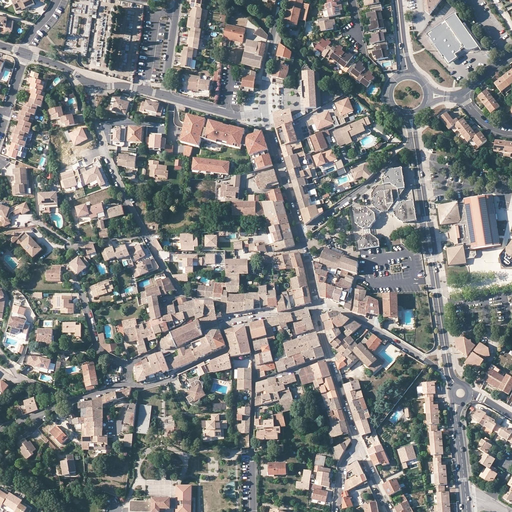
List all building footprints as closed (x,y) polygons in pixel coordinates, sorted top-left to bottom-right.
[(17,11),(22,8),(25,7),(26,9),(35,5),(32,0),(15,0),(12,1),(17,11)] [(100,9),(100,7),(92,6),(93,0),(75,0),(75,2),(68,1),(74,9),(71,8),(63,51),(75,53),(77,43),(80,44),(81,39),(71,37),(76,33),(79,15),(92,17),(92,18),(88,17),(85,37),(89,38),(88,43),(93,49),(90,48),(89,52),(101,67),(111,11),(100,9)] [(201,10),(202,0),(190,0),(190,4),(192,4),(192,8),(194,8),(201,10)] [(303,4),(304,0),(290,0),(289,5),(287,13),(285,23),(298,26),(300,20),(306,21),(310,7),(310,6),(303,4)] [(379,3),(378,0),(366,0),(367,1),(365,2),(366,7),(370,6),(370,9),(382,7),(381,3),(379,3)] [(425,0),(426,6),(425,6),(426,12),(430,16),(442,0),(425,0)] [(327,4),(330,17),(333,16),(341,15),(340,11),(343,10),(342,5),(338,6),(337,2),(329,4),(327,4)] [(383,12),(382,7),(370,9),(371,13),(367,14),(368,19),(371,18),(371,22),(383,20),(381,12),(383,12)] [(203,10),(201,10),(194,8),(193,12),(191,12),(190,18),(202,20),(203,10)] [(126,11),(119,71),(128,72),(136,12),(126,11)] [(453,17),(431,32),(431,31),(426,34),(428,37),(429,36),(446,61),(457,54),(464,49),(466,50),(468,50),(471,51),(474,50),(478,49),(479,48),(465,28),(467,26),(465,24),(463,26),(457,16),(458,16),(456,13),(452,16),(453,17)] [(0,27),(7,29),(6,32),(12,33),(14,22),(8,21),(9,19),(0,17),(0,27)] [(331,21),(330,17),(318,19),(319,24),(321,24),(322,32),(334,30),(333,25),(336,25),(335,20),(334,20),(331,21)] [(206,21),(202,20),(190,18),(189,24),(191,24),(190,28),(192,28),(201,30),(204,30),(206,21)] [(385,28),(383,20),(371,22),(372,26),(370,27),(371,32),(375,31),(375,34),(384,33),(387,32),(386,28),(385,28)] [(245,29),(227,25),(225,38),(242,43),(245,29)] [(481,47),(467,26),(465,28),(479,48),(481,47)] [(200,40),(201,30),(192,28),(192,32),(189,32),(189,38),(200,40)] [(268,35),(263,30),(261,33),(259,36),(267,40),(268,35)] [(385,41),(384,33),(375,34),(372,35),(373,39),(370,40),(371,45),(376,44),(377,47),(388,45),(387,41),(385,41)] [(198,50),(200,40),(189,38),(188,44),(190,44),(189,48),(194,49),(198,50)] [(328,54),(332,49),(329,47),(332,43),(328,40),(327,42),(323,40),(316,49),(323,54),(322,56),(325,58),(328,54)] [(266,45),(248,41),(243,64),(261,68),(266,45)] [(284,46),(281,44),(278,57),(291,60),(292,53),(290,51),(288,49),(284,46)] [(389,49),(388,45),(377,47),(378,51),(374,52),(373,52),(374,57),(376,56),(377,61),(389,58),(387,50),(389,49)] [(332,49),(328,54),(332,56),(331,57),(338,63),(345,54),(342,51),(344,49),(340,46),(337,50),(334,47),(332,49)] [(193,59),(194,49),(189,48),(185,48),(184,51),(182,51),(181,57),(193,59)] [(345,54),(338,63),(345,68),(346,67),(350,70),(354,63),(351,61),(352,59),(354,57),(350,54),(349,56),(345,54)] [(460,58),(457,54),(446,61),(449,66),(460,58)] [(192,60),(193,59),(181,57),(180,63),(182,63),(182,68),(183,68),(195,69),(196,61),(192,60)] [(354,63),(350,70),(348,72),(351,74),(352,73),(359,78),(363,72),(364,71),(366,69),(362,67),(364,65),(360,62),(357,65),(354,63)] [(347,73),(348,72),(350,70),(346,67),(345,68),(338,63),(337,65),(347,73)] [(290,68),(276,65),(273,77),(287,81),(290,68)] [(305,100),(306,109),(317,108),(317,101),(316,93),(316,83),(315,73),(306,66),(303,68),(304,82),(302,82),(303,100),(305,100)] [(244,76),(243,88),(254,89),(256,73),(240,68),(239,75),(244,76)] [(363,72),(359,78),(357,80),(368,88),(375,78),(372,76),(373,74),(369,71),(368,73),(366,75),(363,72)] [(510,86),(511,84),(511,71),(503,78),(510,86)] [(356,81),(357,80),(359,78),(352,73),(351,74),(349,76),(356,81)] [(201,77),(190,76),(188,89),(194,90),(193,91),(204,93),(205,91),(209,91),(210,81),(201,80),(201,77)] [(33,89),(43,92),(45,87),(41,86),(42,82),(30,78),(29,83),(32,84),(34,84),(33,89)] [(505,90),(510,86),(503,78),(495,84),(501,93),(505,90)] [(306,116),(306,109),(305,100),(303,100),(302,82),(300,82),(302,112),(292,118),(292,123),(306,116)] [(33,100),(43,103),(45,98),(41,97),(43,92),(33,89),(31,88),(29,93),(33,94),(35,95),(33,100)] [(487,91),(479,97),(485,105),(494,99),(487,91)] [(113,96),(112,99),(115,100),(113,105),(112,112),(126,115),(129,103),(120,101),(121,96),(115,95),(113,96)] [(354,112),(349,99),(336,104),(339,111),(334,113),(336,116),(340,126),(346,123),(345,119),(349,117),(348,114),(354,112)] [(500,107),(494,99),(485,105),(492,114),(500,107)] [(27,108),(37,111),(38,107),(41,108),(43,103),(33,100),(32,104),(30,103),(26,102),(25,107),(27,108)] [(146,103),(142,102),(140,111),(144,112),(145,110),(157,113),(156,115),(161,116),(164,108),(159,107),(160,105),(146,102),(146,103)] [(18,115),(34,120),(37,111),(27,108),(26,112),(23,112),(20,110),(18,115)] [(68,116),(67,112),(65,112),(61,113),(60,108),(48,111),(50,117),(53,116),(54,120),(61,118),(68,116)] [(286,111),(273,114),(274,118),(274,121),(277,129),(289,125),(286,111)] [(331,118),(329,112),(313,118),(307,121),(309,126),(315,123),(318,130),(333,123),(335,128),(339,126),(340,126),(336,116),(331,118)] [(447,113),(440,118),(450,130),(455,126),(460,122),(457,119),(455,120),(454,121),(450,116),(447,113)] [(21,126),(31,129),(34,120),(18,115),(17,120),(20,121),(22,122),(21,126)] [(68,116),(61,118),(63,123),(66,123),(67,127),(79,124),(78,120),(75,120),(72,121),(71,116),(68,116)] [(191,121),(187,120),(182,139),(185,140),(184,144),(196,147),(197,143),(201,144),(202,140),(205,140),(208,131),(205,130),(207,121),(192,117),(191,121)] [(371,124),(368,117),(340,130),(346,144),(347,144),(353,142),(351,137),(353,136),(354,134),(357,133),(359,133),(366,131),(364,127),(371,124)] [(464,119),(460,122),(455,126),(462,134),(470,127),(464,119)] [(209,125),(208,131),(205,140),(218,144),(219,140),(224,141),(229,143),(228,147),(241,150),(242,146),(245,136),(246,132),(231,128),(231,130),(228,130),(224,129),(225,126),(214,123),(213,126),(209,125)] [(289,125),(277,129),(282,147),(298,142),(295,130),(294,128),(293,124),(292,123),(289,125)] [(385,128),(379,124),(376,128),(382,133),(385,128)] [(31,129),(21,126),(19,131),(17,130),(14,129),(13,133),(28,138),(31,129)] [(126,127),(121,127),(121,129),(115,129),(111,129),(111,135),(114,135),(114,142),(120,142),(120,141),(125,141),(126,127)] [(143,128),(130,127),(129,142),(142,143),(143,128)] [(474,132),(470,127),(462,134),(468,142),(472,139),(481,132),(478,129),(474,132)] [(317,135),(301,141),(305,152),(306,156),(315,152),(315,153),(328,148),(324,137),(330,135),(328,130),(317,135)] [(340,130),(336,132),(342,146),(346,144),(340,130)] [(488,141),(481,132),(472,139),(479,148),(488,141)] [(28,138),(13,133),(11,139),(14,140),(16,140),(15,145),(21,147),(25,148),(28,138)] [(264,134),(263,133),(261,133),(256,135),(255,136),(252,137),(252,136),(248,137),(248,138),(251,146),(258,144),(256,138),(264,136),(264,134)] [(245,136),(242,146),(245,146),(248,146),(250,156),(252,156),(253,160),(252,160),(253,165),(256,166),(253,157),(251,150),(252,150),(251,146),(248,138),(248,137),(247,137),(245,136)] [(268,151),(269,151),(268,149),(267,145),(267,144),(266,144),(265,140),(265,139),(264,136),(256,138),(258,144),(251,146),(252,150),(251,150),(253,157),(256,156),(256,154),(263,152),(263,153),(268,151)] [(298,142),(282,147),(284,155),(285,159),(305,152),(301,141),(299,142),(298,142)] [(494,152),(505,153),(506,142),(496,141),(494,152)] [(161,143),(152,142),(150,154),(160,155),(161,143)] [(21,147),(15,145),(13,144),(11,149),(12,150),(9,158),(17,160),(19,152),(21,147)] [(173,146),(166,145),(165,156),(173,157),(173,146)] [(192,148),(185,146),(183,153),(190,155),(192,148)] [(333,150),(314,158),(318,166),(326,163),(326,164),(334,161),(337,160),(333,150)] [(271,158),(270,155),(269,155),(265,156),(264,154),(263,153),(263,152),(256,154),(256,156),(253,157),(256,166),(257,169),(273,164),(271,158)] [(288,168),(289,171),(303,167),(304,172),(310,170),(312,177),(316,176),(314,168),(309,169),(308,165),(310,165),(308,159),(307,160),(306,156),(305,152),(285,159),(287,163),(288,168)] [(120,155),(119,164),(128,165),(127,167),(127,168),(135,169),(136,158),(129,157),(129,156),(120,155)] [(201,161),(201,160),(201,159),(194,159),(193,171),(200,172),(200,170),(201,161)] [(150,177),(155,178),(155,176),(166,177),(167,171),(167,166),(159,166),(159,161),(149,160),(149,165),(150,165),(150,170),(151,170),(150,177)] [(338,163),(337,160),(334,161),(338,170),(345,168),(342,161),(338,163)] [(183,162),(176,161),(175,170),(182,171),(183,162)] [(207,171),(208,162),(201,161),(200,170),(207,171)] [(223,162),(216,161),(215,163),(214,172),(214,174),(221,174),(223,162)] [(215,163),(208,162),(207,171),(214,172),(215,163)] [(230,163),(223,162),(221,174),(229,175),(230,163)] [(373,174),(364,165),(352,171),(355,179),(363,176),(367,180),(373,174)] [(303,167),(289,171),(291,176),(292,181),(306,177),(304,172),(303,167)] [(381,212),(388,212),(394,204),(399,196),(398,190),(405,188),(402,168),(389,170),(383,178),(384,185),(377,186),(375,190),(374,190),(373,191),(374,191),(372,193),(372,195),(372,196),(372,197),(373,204),(373,205),(374,205),(374,207),(381,212)] [(16,175),(16,184),(17,187),(15,187),(15,195),(28,194),(27,169),(14,169),(14,175),(16,175)] [(306,177),(292,181),(294,186),(295,189),(307,186),(305,179),(312,177),(310,170),(304,172),(306,177)] [(169,171),(167,171),(166,177),(155,176),(155,178),(168,179),(169,171)] [(275,171),(259,176),(260,179),(258,179),(259,183),(257,183),(258,187),(265,185),(266,188),(279,184),(277,179),(275,171)] [(239,189),(241,176),(232,178),(231,186),(231,188),(239,189)] [(238,199),(239,189),(231,188),(231,186),(222,185),(221,197),(227,198),(238,199)] [(307,186),(295,189),(297,196),(300,205),(301,210),(311,207),(309,202),(311,201),(310,196),(308,192),(307,186)] [(267,202),(283,203),(285,203),(283,197),(280,189),(265,194),(267,202)] [(60,195),(39,196),(40,213),(46,212),(45,209),(45,207),(60,206),(60,195)] [(441,205),(439,208),(442,225),(452,224),(453,228),(453,231),(451,234),(451,238),(455,241),(455,243),(456,247),(447,249),(450,266),(467,263),(466,259),(477,257),(476,250),(496,246),(497,252),(502,256),(507,255),(511,258),(511,241),(511,243),(500,234),(498,223),(496,212),(493,196),(464,200),(465,205),(459,206),(458,203),(441,205)] [(238,202),(233,202),(233,216),(256,216),(256,202),(250,202),(244,202),(238,202)] [(286,212),(283,203),(267,202),(259,202),(256,202),(256,216),(256,218),(266,214),(268,220),(287,215),(286,212)] [(403,223),(417,221),(415,208),(407,202),(400,203),(395,211),(396,217),(398,219),(398,220),(399,220),(400,220),(403,223)] [(8,215),(11,213),(15,212),(16,215),(22,212),(23,214),(30,211),(27,203),(19,207),(19,205),(10,209),(0,204),(0,215),(2,217),(1,220),(4,226),(10,224),(8,219),(6,218),(8,215)] [(400,203),(394,204),(388,212),(395,211),(400,203)] [(98,214),(105,212),(103,204),(88,208),(87,205),(76,208),(79,217),(90,214),(91,219),(99,217),(98,214)] [(311,207),(301,210),(304,219),(306,225),(324,212),(323,209),(318,210),(316,205),(311,207)] [(100,231),(106,230),(104,221),(125,215),(122,206),(108,210),(108,211),(105,212),(98,214),(99,217),(99,219),(100,221),(98,222),(100,231)] [(367,208),(361,209),(362,216),(355,217),(356,223),(358,225),(358,226),(359,226),(360,226),(363,229),(370,228),(373,224),(374,223),(376,220),(375,214),(372,212),(372,211),(371,211),(367,208)] [(270,228),(289,224),(287,215),(268,220),(270,228)] [(270,228),(271,234),(281,232),(282,235),(283,235),(292,232),(289,224),(270,228)] [(100,231),(98,231),(99,235),(100,235),(101,238),(110,237),(108,229),(106,230),(100,231)] [(281,232),(271,234),(274,243),(285,240),(283,235),(282,235),(281,232)] [(292,232),(283,235),(285,240),(287,248),(295,246),(292,232)] [(22,245),(23,246),(34,258),(43,250),(31,238),(27,241),(22,236),(20,238),(16,233),(9,239),(14,244),(16,242),(19,239),(24,244),(22,245)] [(26,233),(22,236),(27,241),(31,238),(26,233)] [(193,233),(180,234),(181,238),(176,239),(176,243),(181,243),(182,251),(195,251),(195,247),(198,247),(197,237),(194,238),(193,233)] [(362,239),(359,243),(360,250),(380,247),(379,240),(376,238),(376,237),(375,237),(373,236),(371,234),(364,235),(363,238),(362,238),(362,239)] [(217,237),(206,237),(206,247),(217,247),(217,237)] [(158,240),(154,242),(158,250),(164,250),(158,240)] [(283,250),(287,248),(285,240),(274,243),(271,244),(273,252),(276,251),(283,250)] [(234,242),(234,252),(242,252),(242,248),(243,245),(243,242),(237,242),(234,242)] [(83,255),(88,262),(92,260),(91,259),(90,255),(97,253),(94,244),(86,247),(88,253),(83,255)] [(140,245),(130,250),(132,253),(136,261),(146,256),(140,245)] [(126,246),(114,250),(117,257),(118,259),(130,254),(128,251),(126,246)] [(113,247),(102,252),(106,261),(117,257),(114,250),(113,247)] [(324,253),(323,253),(320,265),(328,268),(338,270),(343,255),(326,248),(324,253)] [(300,253),(290,255),(294,269),(296,269),(304,269),(302,262),(300,253)] [(76,260),(71,264),(78,274),(91,265),(88,262),(83,255),(79,258),(80,260),(77,262),(76,260)] [(198,255),(178,255),(178,259),(180,259),(180,267),(183,267),(183,275),(186,274),(193,274),(194,262),(198,262),(198,258),(198,255)] [(216,255),(207,255),(207,257),(207,264),(207,265),(216,265),(216,255)] [(225,256),(216,255),(216,265),(226,265),(226,260),(225,256)] [(277,257),(266,259),(265,264),(273,264),(273,271),(294,269),(290,255),(284,256),(277,257)] [(348,257),(343,255),(338,270),(328,268),(320,265),(313,262),(321,298),(333,300),(337,288),(336,288),(339,278),(342,270),(348,257)] [(358,261),(348,257),(342,270),(349,272),(357,275),(358,261)] [(139,269),(136,270),(138,277),(158,269),(159,267),(154,259),(147,262),(137,265),(139,269)] [(227,274),(241,274),(249,274),(248,260),(244,260),(226,260),(226,265),(226,272),(227,274)] [(47,281),(51,282),(51,279),(61,279),(61,267),(53,267),(53,271),(47,271),(47,281)] [(306,276),(304,269),(296,269),(298,278),(306,276)] [(353,281),(354,278),(348,276),(349,272),(342,270),(339,278),(346,280),(344,285),(351,288),(353,281)] [(162,272),(155,275),(157,282),(167,279),(162,272)] [(227,291),(228,293),(240,293),(241,274),(227,274),(227,276),(227,279),(227,284),(227,288),(227,291)] [(298,278),(291,279),(294,291),(308,288),(307,282),(306,276),(298,278)] [(167,279),(157,282),(159,288),(162,296),(167,295),(171,294),(177,292),(170,278),(167,279)] [(349,296),(352,296),(352,295),(351,294),(352,292),(353,289),(351,288),(344,285),(346,280),(339,278),(336,288),(337,288),(349,293),(349,296)] [(91,287),(94,295),(98,294),(98,296),(108,293),(107,291),(112,290),(114,289),(113,284),(110,285),(109,280),(91,287)] [(214,298),(216,283),(213,283),(212,288),(199,286),(198,296),(214,298)] [(227,288),(227,284),(216,283),(214,298),(214,299),(222,300),(224,291),(224,288),(227,288)] [(267,290),(267,285),(260,285),(260,288),(260,294),(261,309),(265,308),(269,308),(267,290)] [(159,288),(147,292),(149,299),(158,297),(162,296),(159,288)] [(294,291),(283,293),(284,296),(287,310),(292,309),(292,308),(312,303),(309,292),(308,288),(294,291)] [(333,300),(332,301),(337,303),(341,304),(341,305),(345,307),(346,303),(349,296),(349,293),(337,288),(333,300)] [(276,289),(267,290),(269,308),(273,307),(278,306),(277,297),(277,291),(276,291),(276,289)] [(367,291),(364,291),(356,290),(356,292),(355,294),(362,295),(360,302),(364,303),(366,296),(367,291)] [(247,295),(241,295),(241,299),(246,298),(246,311),(253,310),(261,309),(260,294),(248,294),(247,295)] [(384,294),(385,321),(389,321),(389,318),(398,317),(398,312),(398,306),(398,304),(397,294),(384,294)] [(228,295),(228,303),(228,308),(228,314),(236,312),(241,312),(240,305),(236,306),(236,296),(228,295)] [(240,305),(241,312),(243,311),(246,311),(246,298),(241,299),(241,295),(236,296),(236,306),(240,305)] [(284,296),(277,297),(278,306),(278,312),(283,311),(287,310),(284,296)] [(69,301),(72,301),(72,297),(54,297),(54,309),(61,309),(66,309),(66,314),(72,314),(72,304),(69,304),(69,301)] [(367,313),(370,314),(380,316),(379,302),(377,301),(370,297),(368,304),(367,313)] [(180,298),(177,299),(180,306),(175,308),(177,314),(184,313),(186,320),(196,316),(196,315),(195,309),(196,309),(195,301),(188,303),(186,298),(180,298)] [(201,301),(195,301),(196,309),(207,308),(205,301),(201,301)] [(215,309),(214,302),(213,302),(205,301),(207,308),(196,309),(195,309),(196,315),(215,309)] [(359,309),(355,308),(353,313),(367,316),(367,313),(368,304),(364,303),(360,302),(359,309)] [(12,316),(9,323),(16,335),(21,332),(28,334),(30,327),(25,325),(25,323),(26,319),(26,317),(25,316),(24,315),(26,308),(15,305),(13,312),(19,314),(18,318),(12,316)] [(160,306),(150,308),(153,321),(162,318),(161,313),(160,306)] [(173,306),(168,307),(169,316),(177,314),(175,308),(175,306),(173,306)] [(216,314),(215,309),(196,315),(196,316),(197,320),(200,319),(216,314)] [(311,315),(309,309),(305,310),(300,311),(302,320),(303,322),(304,321),(307,332),(315,329),(311,315)] [(297,312),(292,313),(294,322),(302,320),(300,311),(297,312)] [(337,312),(322,317),(323,320),(324,323),(325,323),(338,319),(342,315),(338,313),(337,312)] [(169,316),(164,318),(165,325),(167,324),(169,323),(171,329),(177,327),(177,326),(181,325),(180,321),(186,320),(184,313),(177,314),(169,316)] [(216,314),(200,319),(203,324),(217,320),(217,319),(223,317),(222,313),(218,314),(216,314)] [(287,315),(278,317),(280,326),(283,330),(287,339),(291,337),(293,336),(292,334),(291,333),(290,334),(290,333),(289,330),(287,324),(294,322),(292,313),(287,315)] [(354,322),(342,315),(338,319),(340,323),(338,324),(339,329),(341,328),(344,334),(347,332),(351,328),(357,323),(354,322)] [(272,319),(264,321),(268,339),(269,341),(276,339),(272,327),(277,326),(278,331),(283,330),(280,326),(278,317),(272,319)] [(165,325),(164,318),(162,318),(153,321),(151,322),(156,335),(159,334),(160,337),(162,335),(163,334),(163,333),(161,326),(165,325)] [(137,319),(123,322),(127,342),(139,341),(140,346),(138,347),(140,354),(141,354),(148,352),(144,339),(147,338),(143,325),(144,324),(144,322),(138,324),(137,319)] [(338,319),(325,323),(326,326),(327,331),(334,330),(333,325),(338,324),(340,323),(338,319)] [(257,323),(250,325),(254,342),(261,341),(268,339),(264,321),(257,323)] [(303,322),(294,324),(297,335),(307,332),(304,321),(303,322)] [(144,324),(143,325),(147,338),(148,338),(150,341),(157,338),(156,335),(151,322),(148,323),(144,324)] [(200,322),(171,334),(171,335),(170,336),(169,337),(168,338),(168,340),(168,341),(168,342),(168,343),(169,344),(169,346),(172,347),(173,348),(174,348),(175,348),(177,347),(177,348),(204,337),(203,332),(204,332),(202,326),(201,326),(200,322)] [(7,333),(16,335),(9,323),(7,333)] [(77,323),(63,323),(64,332),(76,332),(76,337),(82,337),(82,326),(77,326),(77,323)] [(347,332),(344,334),(348,338),(352,335),(362,326),(358,324),(357,323),(351,328),(347,332)] [(165,325),(161,326),(163,333),(167,332),(170,330),(167,324),(165,325)] [(241,327),(234,329),(242,356),(251,354),(245,326),(241,327)] [(219,328),(211,330),(218,350),(222,348),(226,346),(226,345),(219,328)] [(326,332),(325,332),(327,337),(328,337),(329,340),(331,344),(335,341),(337,338),(342,334),(343,334),(344,334),(341,328),(339,329),(334,330),(327,331),(326,332)] [(230,330),(225,332),(231,349),(231,351),(229,354),(230,358),(242,356),(234,329),(230,330)] [(38,342),(48,342),(53,342),(53,330),(39,330),(38,342)] [(211,330),(210,330),(210,331),(205,333),(207,338),(214,352),(216,351),(218,350),(211,330)] [(363,336),(358,341),(355,343),(359,347),(361,344),(372,355),(373,354),(382,342),(370,332),(365,338),(363,336)] [(289,343),(284,344),(287,355),(275,359),(275,361),(284,359),(293,356),(322,347),(321,345),(319,338),(317,333),(293,341),(289,343)] [(335,341),(331,344),(332,348),(333,352),(339,347),(344,342),(348,339),(348,338),(344,334),(343,334),(342,334),(337,338),(335,341)] [(339,347),(333,352),(334,355),(336,355),(337,356),(336,356),(339,362),(341,364),(349,357),(347,355),(355,343),(358,341),(352,335),(348,338),(348,339),(344,342),(339,347)] [(168,342),(168,341),(167,338),(164,338),(161,342),(162,348),(166,350),(171,349),(172,347),(169,346),(169,344),(168,343),(168,342)] [(214,352),(207,338),(192,344),(195,352),(202,349),(205,356),(211,353),(214,352)] [(457,349),(464,338),(455,340),(456,349),(457,349)] [(464,338),(457,349),(470,358),(466,364),(476,372),(484,361),(481,358),(482,357),(483,358),(489,349),(481,343),(476,350),(474,348),(476,346),(472,343),(471,340),(468,341),(464,338)] [(268,339),(261,341),(263,350),(263,354),(265,364),(274,362),(270,346),(269,341),(268,339)] [(261,341),(254,342),(255,347),(256,351),(263,350),(261,341)] [(117,343),(105,345),(102,345),(110,353),(119,350),(117,343)] [(339,362),(337,363),(339,370),(347,366),(348,367),(358,357),(374,373),(382,366),(378,361),(380,358),(378,356),(376,356),(373,354),(372,355),(361,344),(359,347),(355,343),(347,355),(349,357),(341,364),(339,362)] [(322,347),(293,356),(297,366),(306,363),(305,361),(303,355),(308,353),(311,359),(311,361),(324,356),(322,347)] [(175,362),(167,364),(170,371),(181,367),(181,368),(187,365),(198,360),(194,352),(193,353),(192,350),(186,351),(185,348),(178,350),(179,356),(174,358),(175,360),(174,360),(175,362)] [(195,352),(194,352),(198,360),(202,358),(205,356),(202,349),(195,352)] [(160,353),(157,354),(163,371),(164,373),(168,371),(170,371),(167,364),(164,356),(163,353),(160,353)] [(153,356),(148,358),(150,363),(155,375),(161,372),(163,371),(157,354),(153,356)] [(223,357),(217,360),(222,371),(232,369),(230,358),(229,354),(223,357)] [(263,354),(256,355),(257,360),(257,366),(265,364),(263,354)] [(52,361),(32,355),(29,365),(49,371),(52,361)] [(284,359),(287,369),(291,368),(297,366),(293,356),(284,359)] [(149,377),(155,375),(150,363),(149,364),(147,359),(142,362),(146,378),(149,377)] [(284,359),(275,361),(279,372),(283,371),(287,370),(287,369),(284,359)] [(222,371),(217,360),(210,363),(215,373),(222,371)] [(94,361),(79,364),(81,373),(84,373),(96,370),(94,361)] [(147,380),(146,378),(142,362),(141,363),(140,363),(137,365),(136,366),(134,367),(134,369),(134,370),(136,381),(139,383),(147,380)] [(265,364),(257,366),(259,372),(258,373),(259,376),(259,377),(260,377),(261,377),(262,377),(269,375),(268,371),(276,369),(274,362),(265,364)] [(326,362),(302,369),(299,374),(303,385),(314,382),(316,388),(320,387),(318,380),(331,376),(330,374),(327,364),(326,362)] [(215,373),(210,363),(205,365),(209,374),(215,373)] [(490,369),(499,374),(501,370),(492,365),(490,369)] [(236,367),(236,373),(239,373),(239,380),(252,380),(252,369),(239,369),(239,368),(236,367)] [(499,374),(490,369),(485,381),(509,395),(511,388),(511,377),(508,375),(506,378),(499,374)] [(99,385),(96,370),(84,373),(84,377),(86,386),(87,391),(95,389),(95,386),(99,385)] [(287,377),(282,378),(284,386),(297,382),(295,374),(287,377)] [(201,400),(203,391),(205,383),(199,382),(200,376),(189,379),(194,389),(192,396),(188,398),(191,405),(199,407),(201,400)] [(318,380),(320,387),(322,394),(335,390),(333,384),(331,376),(318,380)] [(274,378),(268,380),(270,387),(272,386),(274,394),(278,393),(279,396),(291,393),(289,388),(286,389),(284,386),(282,378),(277,380),(276,378),(274,378)] [(252,380),(239,380),(238,391),(252,391),(252,380)] [(264,381),(257,384),(256,393),(266,391),(267,395),(271,394),(274,394),(272,386),(270,387),(268,380),(264,381)] [(359,381),(344,385),(346,390),(347,393),(356,390),(361,389),(359,381)] [(0,392),(3,395),(9,387),(4,384),(3,383),(1,382),(0,383),(0,392)] [(426,395),(426,399),(433,399),(433,395),(435,395),(435,383),(422,384),(423,386),(423,393),(423,395),(426,395)] [(132,387),(117,393),(118,400),(125,398),(126,401),(126,400),(128,399),(130,397),(130,396),(131,394),(132,387)] [(336,394),(335,390),(322,394),(324,402),(338,398),(336,394)] [(357,393),(356,390),(347,393),(348,399),(350,403),(360,399),(364,398),(362,391),(357,393)] [(117,393),(103,398),(104,405),(118,400),(117,393)] [(274,394),(271,394),(272,402),(275,402),(280,400),(279,396),(278,393),(274,394)] [(291,393),(279,396),(280,400),(281,405),(294,401),(291,393)] [(303,404),(306,403),(309,402),(306,393),(300,395),(303,404)] [(267,395),(263,396),(263,405),(268,403),(272,402),(271,394),(267,395)] [(25,405),(16,408),(19,417),(24,415),(22,411),(26,409),(28,413),(36,411),(39,409),(35,398),(24,402),(25,405)] [(103,398),(93,402),(94,408),(82,409),(82,413),(94,412),(104,409),(104,405),(103,398)] [(339,403),(338,398),(324,402),(326,406),(328,412),(341,409),(339,403)] [(364,398),(360,399),(364,411),(353,414),(355,419),(356,423),(371,418),(364,398)] [(360,399),(350,403),(352,409),(353,414),(364,411),(360,399)] [(425,399),(426,414),(439,413),(439,405),(436,405),(436,402),(434,402),(433,399),(426,399),(425,399)] [(294,401),(281,405),(283,413),(296,409),(294,401)] [(137,406),(131,405),(128,414),(125,423),(134,425),(137,406)] [(152,406),(141,405),(137,433),(148,434),(152,406)] [(251,408),(241,408),(241,409),(238,409),(238,415),(250,416),(251,408)] [(104,419),(104,409),(94,412),(82,413),(82,418),(104,419)] [(344,419),(341,409),(328,412),(331,423),(345,421),(344,419)] [(479,409),(473,418),(478,421),(477,422),(484,426),(488,420),(484,418),(487,414),(479,409)] [(430,426),(430,429),(437,429),(437,425),(440,425),(439,413),(426,414),(427,426),(430,426)] [(283,414),(275,415),(276,428),(284,427),(286,427),(283,414)] [(217,434),(221,434),(221,429),(228,428),(227,421),(220,421),(219,415),(214,415),(214,422),(212,422),(208,422),(207,422),(202,422),(203,428),(208,428),(208,431),(206,431),(206,438),(217,437),(217,434)] [(250,424),(250,416),(238,415),(238,421),(242,421),(242,424),(250,424)] [(489,417),(488,420),(484,426),(492,432),(494,430),(496,432),(500,426),(497,424),(497,425),(494,423),(495,421),(489,417)] [(371,418),(356,423),(359,430),(362,436),(372,433),(372,432),(376,431),(371,418)] [(274,421),(265,421),(265,425),(265,429),(275,428),(274,421)] [(349,434),(345,421),(331,423),(328,423),(329,430),(330,438),(327,439),(328,445),(332,444),(333,443),(334,442),(333,438),(349,434)] [(249,433),(250,424),(242,424),(238,424),(238,433),(249,433)] [(27,433),(37,438),(41,432),(31,426),(27,433)] [(54,429),(50,433),(62,445),(69,438),(57,426),(54,429)] [(504,428),(500,426),(496,432),(500,434),(499,435),(507,441),(511,434),(511,432),(511,431),(507,428),(505,430),(503,429),(504,428)] [(175,427),(167,428),(168,440),(176,440),(176,441),(180,441),(180,442),(183,442),(181,428),(175,429),(175,427)] [(265,429),(261,429),(261,433),(258,433),(258,440),(279,440),(279,434),(284,434),(284,427),(276,428),(275,428),(265,429)] [(103,429),(83,430),(83,442),(83,449),(106,449),(106,444),(109,444),(109,436),(103,436),(103,429)] [(430,433),(431,444),(443,443),(442,432),(437,432),(437,429),(430,429),(430,433)] [(132,448),(133,435),(125,435),(124,447),(132,448)] [(22,436),(15,441),(18,444),(17,445),(20,448),(23,452),(21,453),(27,460),(34,455),(32,453),(36,451),(30,442),(28,444),(25,439),(24,440),(22,436)] [(482,440),(480,443),(482,445),(479,449),(486,453),(487,454),(489,451),(492,446),(490,445),(492,442),(491,441),(486,438),(484,441),(482,440)] [(351,441),(350,439),(341,445),(333,449),(338,462),(345,450),(351,441)] [(434,456),(434,459),(441,459),(441,455),(443,455),(443,443),(431,444),(431,456),(434,456)] [(413,446),(398,451),(404,470),(408,468),(407,466),(406,462),(416,459),(417,459),(413,446)] [(495,455),(489,451),(487,454),(486,453),(480,463),(488,468),(489,469),(491,466),(495,460),(493,458),(495,455)] [(384,452),(371,457),(375,467),(382,464),(383,467),(389,464),(384,452)] [(68,462),(61,463),(64,477),(71,476),(70,474),(76,473),(73,455),(67,456),(68,462)] [(326,457),(317,455),(315,465),(323,467),(326,457)] [(433,459),(435,474),(447,474),(446,466),(444,466),(444,462),(441,463),(441,459),(434,459),(433,459)] [(358,461),(348,467),(347,473),(353,470),(356,476),(346,482),(343,509),(353,507),(350,499),(348,492),(349,491),(367,481),(358,461)] [(286,464),(269,464),(269,475),(286,475),(286,464)] [(497,470),(491,466),(489,469),(488,468),(482,478),(492,484),(498,474),(495,473),(497,470)] [(330,469),(319,467),(316,485),(322,486),(330,488),(330,484),(329,483),(330,479),(329,479),(330,474),(329,474),(330,469)] [(312,471),(305,470),(304,478),(303,477),(302,482),(297,482),(296,488),(310,490),(310,489),(310,484),(312,471)] [(393,474),(381,480),(383,485),(396,479),(393,474)] [(437,486),(437,489),(444,489),(444,485),(448,485),(447,474),(435,474),(435,486),(437,486)] [(402,490),(396,479),(383,485),(389,497),(402,490)] [(321,491),(322,486),(316,485),(310,484),(310,489),(315,490),(312,500),(326,502),(328,492),(321,491)] [(171,511),(174,511),(173,511),(190,511),(191,503),(192,503),(192,488),(177,488),(177,501),(171,501),(171,511)] [(437,493),(438,505),(450,504),(449,492),(445,493),(444,489),(437,489),(437,493)] [(3,504),(8,496),(0,490),(0,506),(1,507),(3,504)] [(23,501),(10,493),(8,496),(3,504),(16,511),(21,504),(23,501)] [(404,495),(400,497),(403,504),(395,508),(396,511),(403,511),(411,508),(404,495)] [(171,511),(171,501),(164,501),(160,501),(153,501),(147,501),(147,503),(146,511),(160,511),(165,511),(171,511)] [(130,511),(146,511),(147,503),(131,503),(130,511)] [(378,511),(377,503),(364,506),(365,511),(378,511)]
